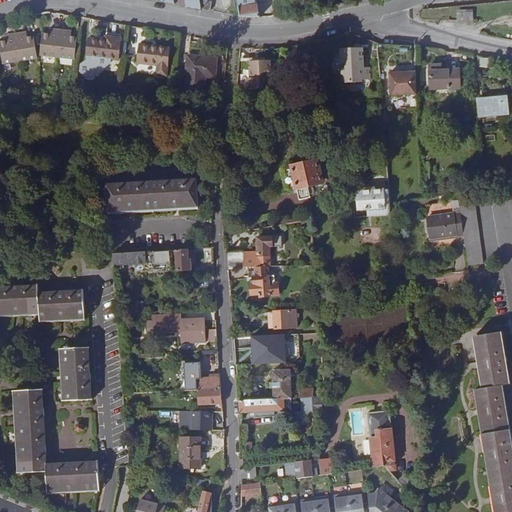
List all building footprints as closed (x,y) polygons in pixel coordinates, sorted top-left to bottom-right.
[(202,9),(200,0),(185,0),(187,6),(202,9)] [(203,0),(202,0),(202,9),(211,10),(212,2),(203,0)] [(237,0),(240,16),(261,16),(259,4),(256,4),(255,0),(237,0)] [(430,18),(450,17),(450,16),(449,6),(429,8),(430,18)] [(76,60),(78,37),(72,36),(69,36),(69,29),(61,29),(54,28),(53,34),(49,34),(43,33),(40,55),(59,58),(76,60)] [(10,40),(7,41),(0,41),(0,43),(4,65),(21,62),(38,59),(34,36),(28,37),(24,38),(23,32),(16,33),(10,34),(10,40)] [(88,55),(112,59),(118,59),(121,38),(106,36),(106,40),(90,38),(88,55)] [(166,76),(170,49),(141,45),(139,63),(158,66),(157,75),(166,76)] [(372,66),(367,67),(364,67),(363,64),(366,61),(366,46),(344,47),(345,81),(364,79),(364,78),(372,77),(372,66)] [(412,48),(395,47),(395,63),(412,62),(412,48)] [(93,76),(112,59),(88,55),(88,58),(83,63),(82,70),(86,75),(93,76)] [(189,56),(186,90),(206,92),(207,77),(216,78),(216,58),(189,56)] [(256,63),(256,61),(254,61),(251,61),(252,78),(249,78),(250,88),(272,87),(276,84),(275,82),(276,79),(272,77),(272,70),(271,60),(265,60),(265,62),(256,63)] [(491,64),(478,61),(479,80),(493,79),(491,64)] [(431,89),(461,88),(461,70),(441,70),(441,65),(431,65),(431,89)] [(417,98),(417,75),(391,76),(391,98),(417,98)] [(477,99),(479,117),(503,114),(502,111),(509,110),(508,101),(504,101),(503,96),(477,99)] [(220,128),(220,119),(211,118),(210,127),(220,128)] [(219,140),(220,131),(212,131),(211,140),(219,140)] [(318,161),(293,167),(300,199),(311,197),(308,185),(323,182),(318,161)] [(109,208),(197,203),(196,179),(107,184),(109,208)] [(360,209),(385,205),(382,185),(357,189),(360,209)] [(464,232),(461,207),(460,200),(451,201),(454,214),(428,218),(431,239),(457,235),(457,233),(464,232)] [(426,205),(428,218),(454,214),(451,201),(426,205)] [(198,209),(197,203),(109,208),(109,214),(198,209)] [(464,232),(469,266),(484,264),(475,205),(461,207),(464,232)] [(360,223),(358,211),(350,212),(349,210),(339,210),(339,213),(335,213),(336,224),(360,223)] [(268,266),(272,267),(271,245),(274,245),(274,246),(284,245),(283,236),(273,236),(273,237),(259,237),(259,253),(243,254),(242,251),(229,252),(229,260),(243,259),(244,267),(255,267),(268,266)] [(189,260),(188,248),(172,249),(172,254),(177,253),(178,271),(173,271),(173,276),(192,275),(191,260),(189,260)] [(114,252),(115,265),(146,263),(146,268),(153,267),(152,256),(146,256),(146,251),(114,252)] [(229,260),(230,267),(244,267),(243,259),(229,260)] [(269,278),(268,266),(255,267),(256,276),(253,276),(253,283),(250,283),(251,293),(252,293),(252,299),(261,299),(261,296),(270,296),(270,294),(277,293),(277,289),(279,288),(278,278),(269,278)] [(87,316),(85,289),(40,292),(40,285),(0,287),(0,313),(41,311),(42,318),(87,316)] [(403,308),(340,317),(342,328),(350,327),(351,336),(388,330),(406,328),(403,308)] [(290,328),(289,310),(274,312),(275,329),(290,328)] [(182,313),(154,314),(154,321),(149,321),(150,333),(183,331),(183,341),(205,340),(204,319),(183,319),(182,313)] [(210,344),(217,343),(217,329),(209,329),(210,344)] [(498,511),(511,511),(511,434),(503,384),(511,384),(503,333),(478,336),(486,388),(478,389),(498,511)] [(285,335),(253,336),(255,363),(286,362),(285,335)] [(90,345),(64,346),(67,399),(92,398),(90,345)] [(222,388),(221,374),(208,375),(208,377),(197,378),(196,362),(180,363),(182,390),(198,389),(222,388)] [(274,399),(284,398),(295,398),(295,395),(292,395),(291,370),(273,370),(274,399)] [(46,466),(43,384),(17,385),(19,474),(46,474),(48,493),(100,489),(98,462),(46,466)] [(199,404),(224,402),(222,388),(198,389),(199,404)] [(312,397),(313,397),(312,389),(299,390),(300,398),(312,397)] [(312,397),(301,398),(302,411),(297,411),(298,425),(307,424),(307,418),(313,417),(313,412),(312,397)] [(326,401),(326,397),(313,397),(312,397),(313,412),(322,412),(321,408),(322,408),(322,401),(326,401)] [(239,400),(240,412),(285,410),(292,410),(291,398),(284,398),(274,399),(239,400)] [(181,428),(213,429),(214,411),(181,410),(181,428)] [(313,417),(314,420),(322,419),(322,412),(313,412),(313,417)] [(127,428),(135,428),(135,418),(126,418),(127,428)] [(360,470),(385,467),(385,465),(395,464),(392,430),(398,430),(397,420),(376,423),(377,437),(370,438),(372,457),(359,459),(360,470)] [(191,472),(206,472),(206,451),(202,451),(201,437),(181,437),(181,467),(191,467),(191,472)] [(322,475),(334,474),(332,458),(319,459),(321,471),(322,475)] [(296,466),(298,478),(316,476),(315,472),(314,460),(286,463),(287,467),(296,466)] [(241,468),(241,478),(257,477),(256,466),(241,468)] [(403,486),(407,483),(411,479),(404,471),(396,478),(398,481),(403,486)] [(398,481),(396,478),(393,475),(390,478),(395,484),(398,481)] [(241,485),(241,495),(262,494),(261,483),(241,485)] [(403,486),(409,492),(412,489),(407,483),(403,486)] [(370,511),(404,511),(404,509),(407,505),(389,495),(377,488),(374,493),(366,495),(370,511)] [(357,511),(354,489),(333,492),(336,511),(357,511)] [(329,511),(326,494),(313,496),(299,498),(302,511),(329,511)] [(140,498),(135,511),(163,511),(166,504),(140,498)] [(295,511),(293,500),(281,502),(268,504),(269,511),(295,511)]
